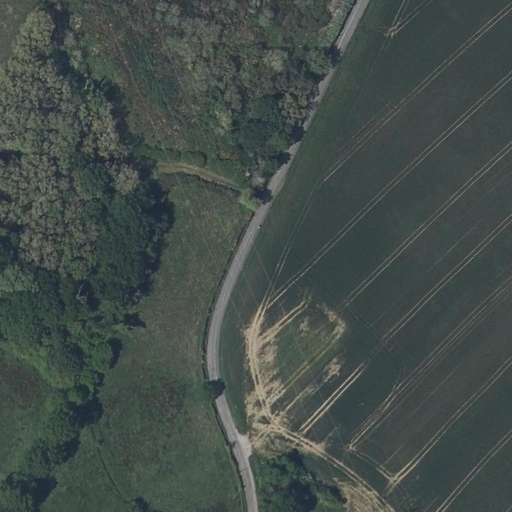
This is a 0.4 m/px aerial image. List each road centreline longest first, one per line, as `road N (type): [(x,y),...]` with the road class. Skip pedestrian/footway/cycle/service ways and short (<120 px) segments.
road 1 (unclassified): [(365,0),(226,298),(219,388),(251,511)]
road 2 (track): [(273,199),(178,168),(0,148)]
